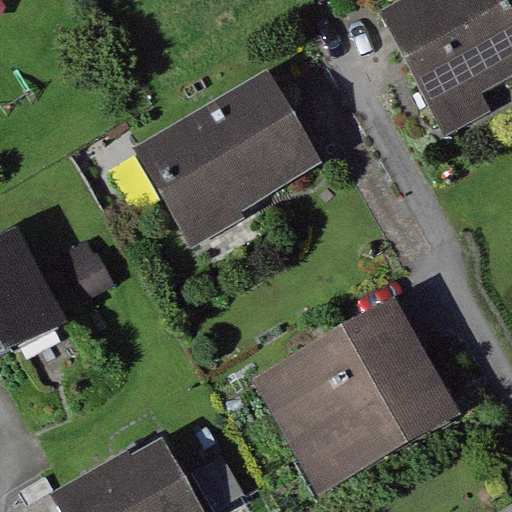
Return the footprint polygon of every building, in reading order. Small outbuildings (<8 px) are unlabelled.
[(434,0),(380,31),(443,141),(511,101),(511,20),(500,0),(434,0)] [(136,157),(188,250),(315,178),(263,86),(136,157)] [(0,249),(0,359),(53,329),(6,246),(0,249)] [(253,384),(325,510),(458,435),(385,308),(253,384)] [(193,511),(158,449),(46,511),(193,511)]
